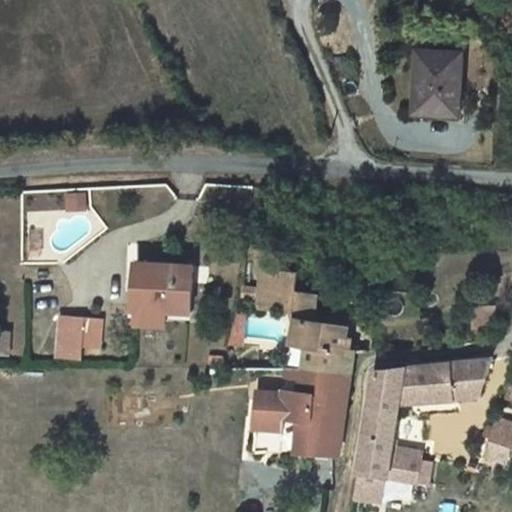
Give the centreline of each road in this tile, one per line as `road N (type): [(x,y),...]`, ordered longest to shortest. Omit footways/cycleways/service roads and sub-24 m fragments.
road 1 (unclassified): [(0,179),(180,160),(511,180)]
road 2 (track): [(361,169),(286,0)]
